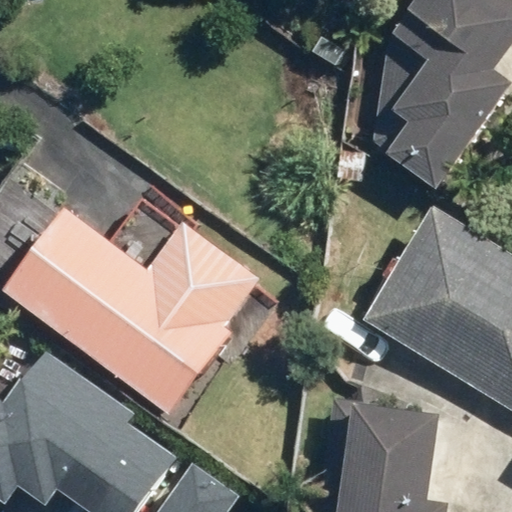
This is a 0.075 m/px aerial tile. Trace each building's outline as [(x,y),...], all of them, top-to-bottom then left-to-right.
[(394,91),(361,146),(454,202),(511,105),(511,89),(502,83),(511,67),(511,0),(433,0),(383,84),(394,91)] [(511,256),(439,211),(369,322),(511,413),(511,256)] [(177,423),(241,338),(231,330),(262,287),(190,233),(157,277),(71,213),(8,297),(177,423)] [(0,405),(0,495),(7,501),(18,485),(45,504),(57,486),(94,511),(133,511),(172,456),(126,425),(133,415),(44,354),(5,409),(0,405)] [(440,511),(435,511),(445,421),(333,408),(323,504),(344,507),(343,511),(440,511)] [(226,511),(237,496),(189,464),(156,511),(226,511)]
